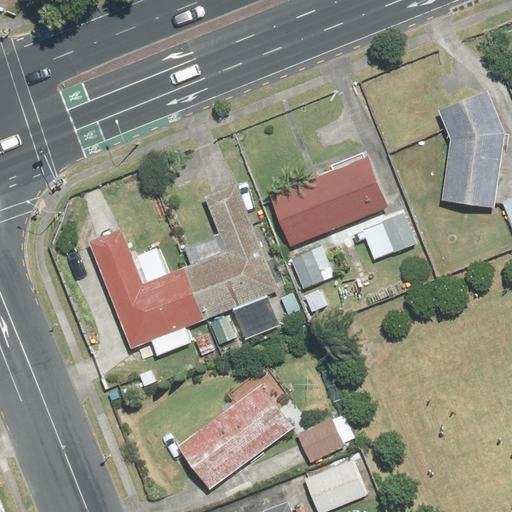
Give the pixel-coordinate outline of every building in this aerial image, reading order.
[(436,110),(448,142),(440,201),(492,209),(504,132),(487,90),(436,110)] [(367,158),(270,198),(291,249),(388,208),(367,158)] [(121,230),(88,243),(131,351),(279,293),(236,185),(203,198),(225,253),(143,286),(121,230)] [(511,198),(500,203),(511,233),(511,198)] [(402,210),(377,223),(393,255),(418,243),(402,210)] [(336,283),(323,248),(288,262),(307,312),(327,304),(321,289),(336,283)] [(265,385),(177,448),(207,490),(295,427),(265,385)] [(309,462),(354,440),(341,412),(295,433),(309,462)] [(323,511),(368,495),(354,460),(305,479),(317,511),(323,511)] [(291,511),(287,502),(260,511),(291,511)]
